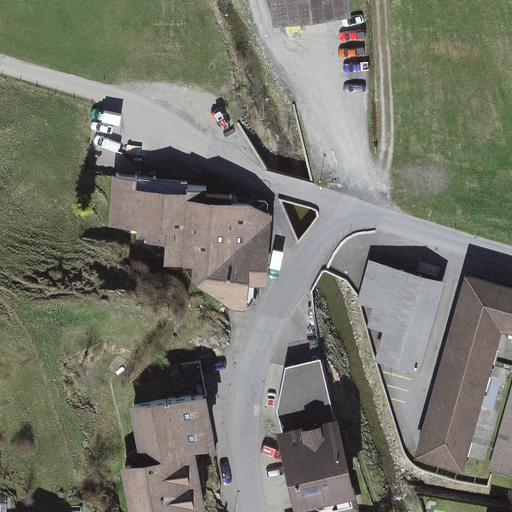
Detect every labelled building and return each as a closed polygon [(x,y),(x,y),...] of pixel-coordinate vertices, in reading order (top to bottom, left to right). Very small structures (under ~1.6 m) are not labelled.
[(353,0),(276,0),(279,24),(355,15),(353,0)] [(191,188),(118,180),(112,228),(143,232),(141,248),(166,250),(164,266),(198,270),(196,286),(246,315),(268,294),(278,208),(190,198),(191,188)] [(450,283),(373,261),(360,306),(376,311),(371,330),(388,335),(380,363),(423,375),(450,283)] [(511,285),(470,273),(419,449),(469,463),(507,327),(511,328),(511,285)] [(326,363),(291,370),(281,423),(338,410),(326,363)] [(212,389),(136,404),(147,461),(127,465),(136,511),(193,511),(211,508),(200,453),(224,448),(212,389)] [(511,392),(489,472),(511,478),(511,392)] [(343,415),(284,431),(304,511),(336,511),(366,505),(343,415)]
